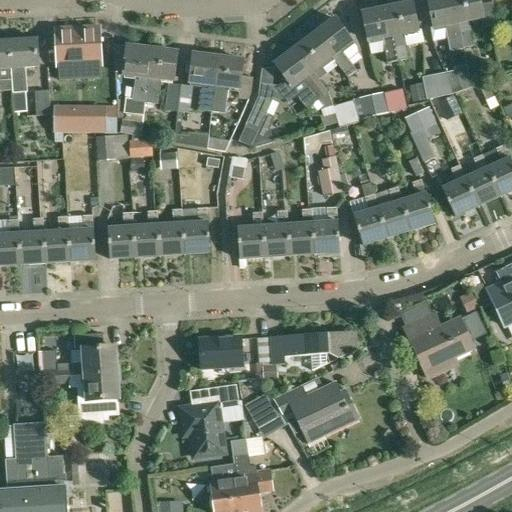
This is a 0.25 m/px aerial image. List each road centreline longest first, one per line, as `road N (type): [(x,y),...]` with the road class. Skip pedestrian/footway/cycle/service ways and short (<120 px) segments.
road 1 (residential): [(144,511),(139,445),(170,377),(164,307)]
road 2 (residential): [(164,307),(370,293)]
road 3 (residential): [(423,461),(370,293)]
road 4 (residential): [(0,318),(164,307)]
road 5 (residential): [(370,293),(455,269),(511,242)]
road 6 (residential): [(291,511),(345,484),(423,461)]
road 7 (residential): [(122,0),(158,10),(257,0)]
